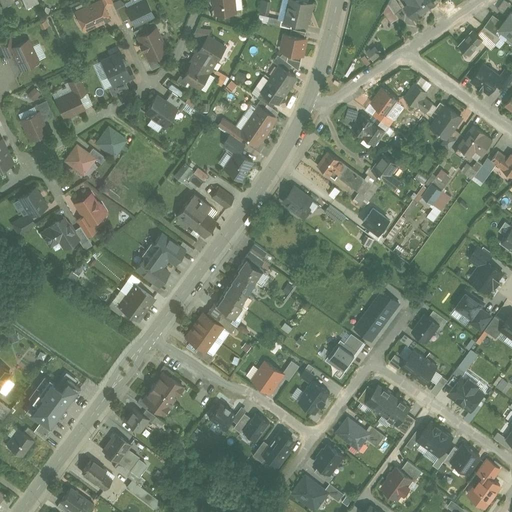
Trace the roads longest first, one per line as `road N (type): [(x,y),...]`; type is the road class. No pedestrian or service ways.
road 1 (tertiary): [(308,100),(273,167),(151,335)]
road 2 (tertiary): [(151,335),(21,511)]
road 3 (residential): [(151,335),(315,437)]
road 4 (residential): [(372,362),(511,461)]
road 5 (residential): [(36,160),(148,84)]
road 6 (residential): [(511,130),(405,53)]
